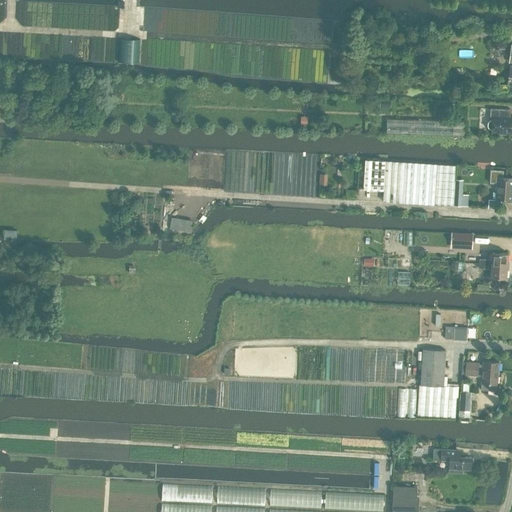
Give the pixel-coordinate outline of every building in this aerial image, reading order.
[(376,36),(377,29),(367,27),(366,34),(376,36)] [(491,41),(489,51),(497,57),(505,53),(507,44),(499,38),(491,41)] [(511,133),(511,116),(510,116),(510,109),(490,108),(490,116),(492,117),(492,120),(491,120),(489,120),(488,122),(488,126),(489,128),(490,129),(492,129),(492,133),(511,133)] [(387,119),(387,132),(465,135),(465,122),(387,119)] [(456,165),(386,161),(365,160),(364,189),(384,190),(383,201),(453,205),(453,202),(454,194),(456,165)] [(491,170),(490,182),(497,183),(496,199),(496,200),(499,200),(511,200),(511,177),(503,177),(503,170),(491,170)] [(452,233),(452,243),(472,244),(472,234),(452,233)] [(479,259),(479,264),(508,265),(508,253),(492,252),(492,260),(479,259)] [(479,264),(478,268),(491,269),(490,276),(507,278),(508,265),(479,264)] [(467,341),(467,327),(446,326),(445,339),(454,339),(454,340),(467,341)] [(419,385),(417,415),(455,417),(456,397),(457,397),(458,387),(446,386),(447,376),(444,376),(445,350),(423,349),(420,385),(419,385)] [(498,371),(499,362),(483,361),(483,364),(479,364),(479,362),(466,361),(466,368),(470,368),(478,369),(482,369),(482,370),(498,371)] [(478,369),(470,368),(466,368),(465,375),(478,376),(478,375),(482,376),(481,383),(482,383),(481,389),(496,390),(497,384),(498,371),(482,370),(482,369),(478,369)] [(469,411),(470,392),(461,391),(460,410),(469,411)] [(433,448),(433,459),(450,460),(449,468),(453,468),(452,472),(462,473),(463,468),(470,469),(471,457),(457,456),(457,450),(433,448)] [(393,486),(392,505),(406,506),(407,495),(417,496),(417,486),(393,486)]
